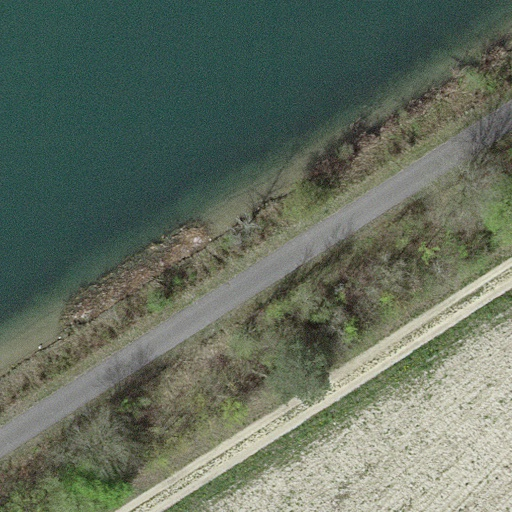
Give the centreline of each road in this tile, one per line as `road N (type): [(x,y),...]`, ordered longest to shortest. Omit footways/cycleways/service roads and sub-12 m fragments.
road 1 (track): [(511,113),(0,445)]
road 2 (track): [(511,273),(138,511)]
